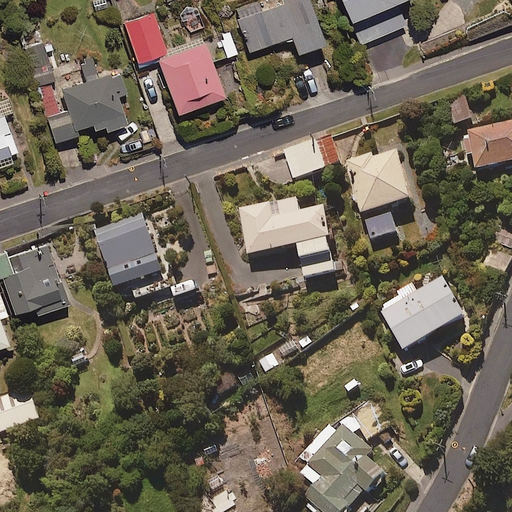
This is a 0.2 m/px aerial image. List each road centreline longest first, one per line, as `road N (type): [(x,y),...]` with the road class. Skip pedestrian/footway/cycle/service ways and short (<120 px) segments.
road 1 (residential): [(511,48),(0,227)]
road 2 (residential): [(431,511),(511,333)]
